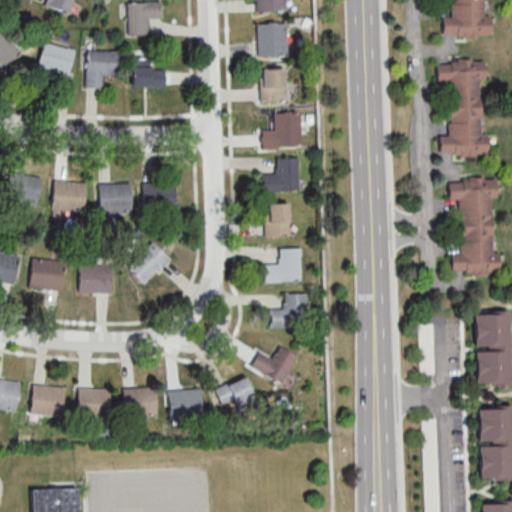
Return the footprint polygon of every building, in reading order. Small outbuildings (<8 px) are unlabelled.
[(67,13),(71,0),(46,0),(45,5),(67,13)] [(284,11),(284,0),(255,0),(256,11),(284,11)] [(450,0),(450,17),(441,17),(441,36),(489,37),(490,15),(482,15),(482,0),(450,0)] [(128,36),(149,36),(149,20),(161,20),(161,2),(128,2),(128,36)] [(257,57),(287,57),(287,22),(257,22),(257,57)] [(18,51),(0,35),(0,67),(1,69),(18,51)] [(37,72),(68,78),(74,49),(42,43),(37,72)] [(103,87),(103,72),(121,73),(122,51),(86,50),(86,87),(103,87)] [(164,87),(164,69),(151,69),(151,58),(131,58),(131,87),(164,87)] [(438,156),(487,155),(487,133),(480,133),(479,81),(484,81),(484,60),(436,60),(437,81),(448,81),(448,135),(438,135),(438,156)] [(285,68),(260,68),(260,102),(285,102),(285,68)] [(299,112),(272,112),(272,129),(260,129),(260,148),(299,148),(299,112)] [(297,157),(275,157),(275,172),(263,172),(263,191),(297,191),(297,157)] [(35,206),(41,177),(10,171),(4,200),(35,206)] [(495,178),(447,179),(448,200),(458,199),(459,253),(449,253),(450,274),(498,274),(498,251),(490,251),(490,199),(496,199),(495,178)] [(85,182),(52,181),(52,213),(85,213),(85,182)] [(131,183),(98,183),(98,213),(131,213),(131,183)] [(142,184),(142,209),(175,209),(175,184),(142,184)] [(287,203),(264,203),(264,236),(287,236),(287,203)] [(144,284),(170,258),(152,241),(126,267),(144,284)] [(299,282),(299,248),(277,248),(277,261),(264,261),(264,282),(299,282)] [(0,282),(12,285),(18,255),(0,251),(0,282)] [(28,287),(60,290),(63,261),(31,258),(28,287)] [(110,264),(78,264),(78,292),(110,292),(110,264)] [(305,327),(305,293),(281,293),(282,306),(270,306),(270,327),(305,327)] [(473,311),(474,384),(509,384),(509,311),(473,311)] [(250,367),(280,384),(296,356),(277,345),(271,357),(259,351),(250,367)] [(252,395),(243,376),(214,390),(223,409),(252,395)] [(0,409),(16,412),(21,382),(0,378),(0,409)] [(62,416),(63,386),(31,385),(30,415),(62,416)] [(123,388),(123,417),(155,417),(155,388),(123,388)] [(76,417),(111,417),(111,389),(76,389),(76,417)] [(200,416),(200,390),(168,390),(168,416),(200,416)] [(511,478),(511,464),(511,408),(477,408),(477,479),(511,478)] [(421,420),(422,511),(435,511),(434,420),(421,420)] [(75,511),(75,487),(31,488),(31,511),(75,511)] [(479,511),(511,511),(511,500),(480,501),(479,511)]
